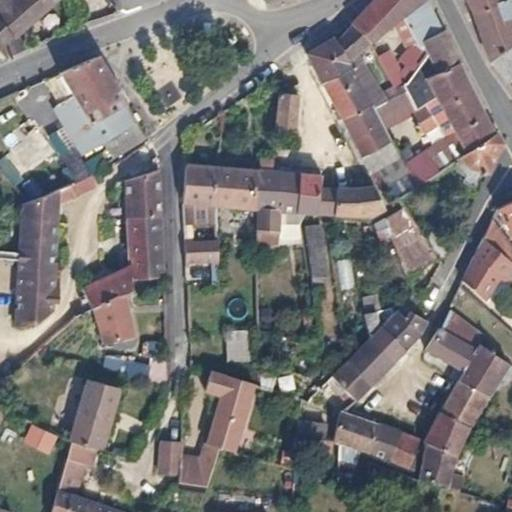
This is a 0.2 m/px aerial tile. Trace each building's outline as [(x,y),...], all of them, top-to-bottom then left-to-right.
[(0,0),(0,9),(10,0),(0,0)] [(10,0),(0,9),(0,14),(19,36),(57,0),(10,0)] [(420,43),(438,32),(423,2),(424,1),(423,0),(373,0),(349,26),(368,45),(390,28),(401,20),(415,47),(405,56),(397,62),(404,67),(400,74),(406,78),(424,53),(420,43)] [(461,0),(469,14),(487,64),(511,44),(511,18),(511,0),(503,0),(499,1),(498,0),(461,0)] [(0,14),(0,48),(16,38),(19,36),(0,14)] [(401,20),(390,28),(405,56),(415,47),(401,20)] [(367,107),(369,111),(383,103),(378,95),(354,55),(368,45),(349,26),(332,43),(330,39),(304,55),(319,87),(347,72),(367,107)] [(462,155),(491,136),(483,120),(456,67),(457,65),(441,31),(438,32),(420,43),(424,53),(406,78),(403,82),(400,87),(402,93),(395,97),(388,100),(383,103),(369,111),(379,132),(407,117),(420,136),(434,127),(442,140),(451,134),(462,155)] [(16,38),(0,48),(0,56),(3,60),(25,50),(16,38)] [(400,87),(403,82),(383,44),(371,51),(390,88),(395,97),(402,93),(400,87)] [(511,44),(487,64),(496,74),(505,85),(511,79),(511,44)] [(109,161),(145,140),(126,108),(95,57),(56,75),(70,97),(52,108),(81,156),(100,145),(109,161)] [(319,87),(338,122),(367,107),(347,72),(319,87)] [(388,100),(395,97),(390,88),(383,92),(388,100)] [(383,103),(388,100),(383,92),(378,95),(383,103)] [(295,97),(278,95),(277,95),(273,122),(272,131),(292,133),(295,97)] [(378,190),(391,183),(407,174),(402,166),(387,144),(386,145),(379,132),(369,111),(367,107),(338,122),(363,167),(371,179),(378,190)] [(448,165),(462,155),(451,134),(442,140),(421,152),(434,174),(448,165)] [(493,135),(491,136),(462,155),(448,165),(462,178),(460,183),(476,191),(499,146),(493,135)] [(95,164),(101,162),(104,160),(100,154),(81,165),(72,151),(58,160),(72,184),(86,177),(94,173),(95,164)] [(407,174),(415,186),(434,174),(421,152),(402,166),(407,174)] [(0,158),(0,175),(11,189),(19,183),(0,158)] [(256,173),(270,174),(270,163),(257,162),(255,173),(256,173)] [(206,231),(213,231),(212,209),(214,180),(215,169),(182,167),(180,195),(180,207),(180,222),(206,224),(206,231)] [(251,212),(251,210),(255,173),(215,169),(214,180),(212,209),(221,209),(221,217),(234,218),(235,211),(251,212)] [(83,302),(87,311),(89,310),(106,302),(123,295),(131,292),(130,283),(161,279),(159,228),(156,171),(122,182),(122,189),(127,267),(78,288),(81,296),(76,298),(78,304),(83,302)] [(274,212),(278,174),(270,174),(256,173),(255,173),(251,210),(254,211),(274,212)] [(254,211),(254,247),(275,248),(276,239),(298,239),(296,226),(302,216),(314,217),(317,190),(319,177),(278,174),(274,212),(254,211)] [(407,174),(391,183),(400,198),(416,188),(415,186),(407,174)] [(86,177),(72,184),(48,194),(24,204),(19,206),(17,255),(17,263),(14,329),(31,328),(48,316),(49,314),(50,305),(50,300),(56,300),(57,282),(51,281),(52,253),(54,206),(71,199),(91,191),(86,177)] [(334,191),(331,218),(367,220),(381,212),(371,189),(351,192),(334,191)] [(317,190),(314,217),(331,218),(334,191),(317,190)] [(511,201),(493,211),(511,245),(511,201)] [(423,245),(400,209),(380,221),(388,238),(405,279),(432,258),(423,245)] [(388,238),(380,221),(369,227),(376,242),(388,238)] [(206,224),(180,222),(181,240),(206,240),(206,231),(206,224)] [(496,255),(511,268),(511,250),(487,222),(479,241),(496,255)] [(324,278),(317,227),(302,229),(309,286),(318,286),(317,279),(324,278)] [(423,245),(432,258),(438,267),(452,240),(430,228),(423,245)] [(479,241),(458,282),(481,302),(489,292),(498,281),(503,284),(511,272),(511,268),(496,255),(479,241)] [(208,288),(216,288),(214,243),(206,243),(182,244),(183,266),(207,266),(208,288)] [(0,262),(17,263),(17,255),(0,254),(0,262)] [(334,261),(342,289),(355,286),(346,257),(334,261)] [(498,281),(489,292),(494,296),(503,284),(498,281)] [(106,302),(89,310),(100,347),(110,345),(111,349),(115,353),(129,350),(132,345),(131,340),(132,339),(123,295),(106,302)] [(363,316),(377,312),(374,296),(359,299),(363,316)] [(377,329),(401,353),(413,341),(418,335),(424,323),(409,314),(412,309),(403,303),(391,315),(377,329)] [(366,340),(391,364),(401,353),(377,329),(391,315),(389,310),(389,309),(377,312),(363,316),(360,317),(366,340)] [(472,352),(476,346),(481,340),(445,312),(436,330),(472,352)] [(494,322),(507,334),(511,328),(511,325),(500,315),(494,322)] [(446,378),(454,383),(472,352),(436,330),(422,351),(452,370),(446,378)] [(224,364),(251,363),(251,332),(223,333),(224,364)] [(342,393),(353,403),(391,364),(366,340),(365,341),(341,365),(323,383),(338,398),(342,393)] [(437,414),(466,430),(490,389),(496,380),(502,383),(511,369),(476,346),(472,352),(454,383),(437,414)] [(195,464),(189,487),(203,489),(216,450),(240,458),(243,448),(234,445),(251,387),(229,380),(207,374),(204,384),(219,388),(205,439),(196,463),(195,464)] [(123,385),(122,392),(122,395),(134,398),(138,381),(116,375),(114,383),(123,385)] [(257,381),(257,389),(284,398),(288,384),(271,378),(268,385),(257,381)] [(302,404),(323,383),(322,378),(307,390),(288,384),(284,398),(297,403),(302,404)] [(67,444),(94,451),(100,453),(117,391),(84,383),(67,443),(67,444)] [(348,408),(353,403),(342,393),(338,398),(348,408)] [(366,456),(375,426),(341,415),(337,414),(332,437),(331,444),(335,446),(357,452),(366,456)] [(423,446),(415,483),(436,487),(458,493),(462,480),(448,476),(455,455),(466,430),(437,414),(422,445),(423,446)] [(49,453),(57,434),(29,423),(22,441),(49,453)] [(307,440),(321,443),(322,436),(322,427),(294,423),(292,440),(307,440)] [(386,463),(396,434),(375,426),(366,456),(386,463)] [(415,442),(396,434),(386,463),(412,474),(414,462),(409,459),(415,442)] [(329,444),(331,444),(332,437),(322,436),(321,443),(329,444)] [(291,461),(297,462),(298,457),(299,458),(299,452),(327,455),(329,444),(321,443),(307,440),(292,440),(291,461)] [(156,476),(176,477),(177,460),(177,450),(177,444),(158,443),(156,476)] [(67,444),(53,494),(66,498),(60,511),(111,511),(74,498),(82,467),(89,469),(94,451),(67,444)] [(335,452),(355,459),(357,452),(335,446),(335,452)] [(111,450),(109,457),(128,463),(132,456),(111,450)] [(335,452),(334,461),(353,466),(355,459),(335,452)] [(177,460),(176,477),(176,486),(189,487),(195,464),(185,461),(177,460)] [(291,473),(290,486),(299,486),(300,463),(297,462),(291,461),(291,473)] [(509,508),(503,508),(502,511),(511,511),(511,502),(510,502),(509,508)]
